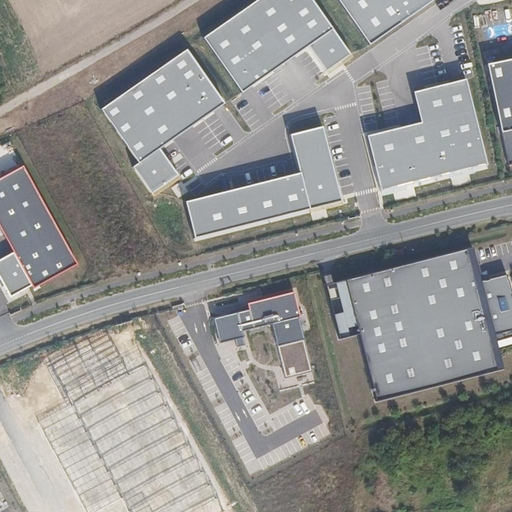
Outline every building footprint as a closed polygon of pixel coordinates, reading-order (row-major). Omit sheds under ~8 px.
[(311,0),(251,0),(200,35),(237,90),(306,43),(330,27),(311,0)] [(338,0),(368,42),(426,0),(338,0)] [(348,53),(330,27),(306,43),(324,70),(348,53)] [(152,193),(178,174),(160,148),(225,103),(187,49),(103,109),(140,162),(134,166),(152,193)] [(511,57),(487,64),(509,163),(511,161),(511,57)] [(366,135),(379,189),(485,163),(465,78),(412,90),(420,123),(366,135)] [(323,126),(291,134),(301,172),(187,201),(195,237),(277,215),(342,199),(323,126)] [(22,158),(0,170),(0,228),(11,248),(29,280),(30,282),(74,258),(22,158)] [(29,280),(11,248),(0,253),(0,274),(9,290),(29,280)] [(390,269),(344,282),(374,400),(493,369),(486,336),(511,329),(511,302),(506,276),(481,283),(471,250),(390,269)] [(250,310),(215,318),(220,342),(243,336),(242,330),(272,324),(286,377),(311,370),(294,293),(249,303),(250,310)]
